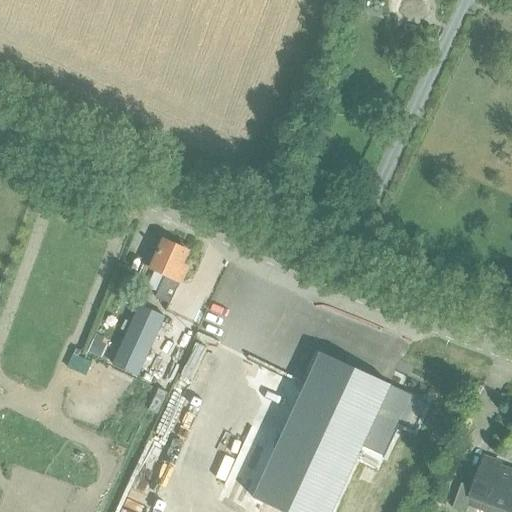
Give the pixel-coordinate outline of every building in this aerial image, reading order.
[(160,252),(152,269),(167,276),(157,300),(170,306),(181,283),(188,268),(182,266),(183,264),(188,252),(165,241),(160,252)] [(127,337),(154,348),(168,315),(142,303),(127,337)] [(70,364),(90,373),(96,359),(76,350),(70,364)] [(321,354),(256,499),(282,511),(332,511),(391,386),(321,354)] [(462,484),(453,509),(462,511),(466,511),(471,499),(494,507),(492,511),(511,511),(511,471),(500,467),(501,463),(485,457),(473,488),(462,484)]
